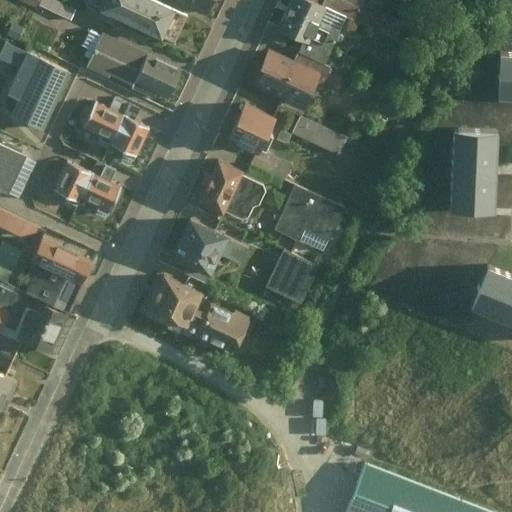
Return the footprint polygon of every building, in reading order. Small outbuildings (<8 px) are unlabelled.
[(68,0),(20,0),(21,0),(50,11),(46,20),(69,28),(78,3),(68,0)] [(175,43),(188,14),(155,0),(93,0),(91,6),(175,43)] [(177,0),(212,17),(220,0),(177,0)] [(301,0),(290,0),(279,27),(270,23),(264,36),(280,43),(284,34),(301,42),(296,53),(326,67),(347,21),(321,9),(301,0)] [(324,0),(321,9),(347,21),(357,25),(367,0),(324,0)] [(172,101),(185,72),(150,56),(93,29),(85,44),(100,51),(93,65),(136,85),(142,88),(172,101)] [(315,82),(317,77),(292,65),(268,53),(261,68),(254,65),(245,83),(252,86),(301,110),(315,82)] [(326,67),(296,53),(292,65),(317,77),(315,82),(321,83),(327,83),(331,77),(332,70),(326,67)] [(24,101),(17,116),(48,130),(73,75),(41,60),(30,56),(21,75),(12,96),(24,101)] [(278,113),(247,99),(239,117),(231,134),(262,148),(278,113)] [(87,127),(114,139),(126,113),(104,103),(99,101),(87,127)] [(126,113),(114,139),(141,151),(153,126),(146,123),(126,113)] [(302,114),(294,133),(342,154),(351,134),(302,114)] [(499,129),(455,128),(453,209),(497,210),(498,166),(499,129)] [(18,179),(29,155),(0,141),(0,188),(11,194),(18,179)] [(234,169),(213,160),(207,175),(203,173),(199,172),(192,188),(200,191),(193,207),(215,216),(217,210),(235,218),(240,216),(245,206),(252,204),(258,190),(256,185),(232,174),(234,169)] [(60,187),(87,200),(99,175),(77,164),(72,162),(60,187)] [(105,163),(99,175),(111,180),(117,168),(105,163)] [(99,175),(87,200),(113,213),(125,187),(119,184),(111,180),(99,175)] [(346,211),(300,192),(282,236),(304,245),(309,231),(332,242),(346,211)] [(240,266),(248,250),(225,240),(185,222),(166,263),(207,281),(218,256),(240,266)] [(89,264),(34,239),(24,260),(34,265),(21,293),(61,312),(66,302),(75,303),(78,297),(82,289),(80,284),(83,276),(89,276),(91,270),(89,264)] [(0,281),(8,285),(22,252),(0,242),(0,281)] [(321,269),(288,254),(271,290),(304,306),(321,269)] [(511,274),(492,267),(477,305),(511,318),(511,274)] [(150,290),(141,311),(186,332),(190,323),(242,347),(255,320),(237,312),(235,317),(228,314),(225,319),(197,306),(204,292),(159,272),(150,290)] [(0,321),(12,294),(0,288),(0,321)] [(55,339),(63,320),(34,306),(30,316),(20,311),(14,326),(22,330),(16,344),(46,358),(55,339)] [(11,343),(0,337),(0,351),(6,354),(11,343)] [(0,400),(6,403),(12,388),(6,385),(8,380),(0,376),(0,400)] [(492,511),(365,463),(346,511),(492,511)]
